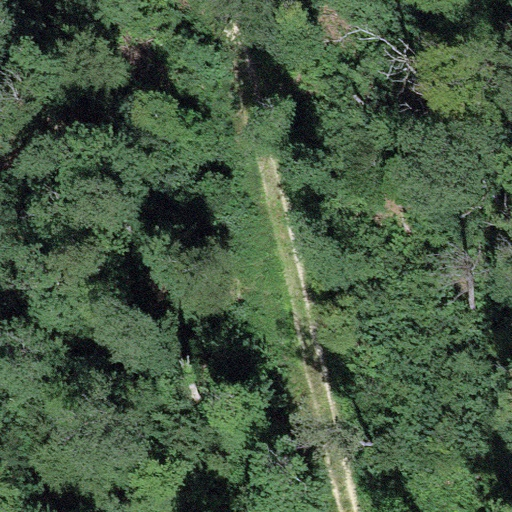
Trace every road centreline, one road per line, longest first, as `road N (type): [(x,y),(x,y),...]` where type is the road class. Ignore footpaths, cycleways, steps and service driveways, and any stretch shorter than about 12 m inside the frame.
road 1 (track): [(333,511),(214,0)]
road 2 (track): [(245,121),(155,0)]
